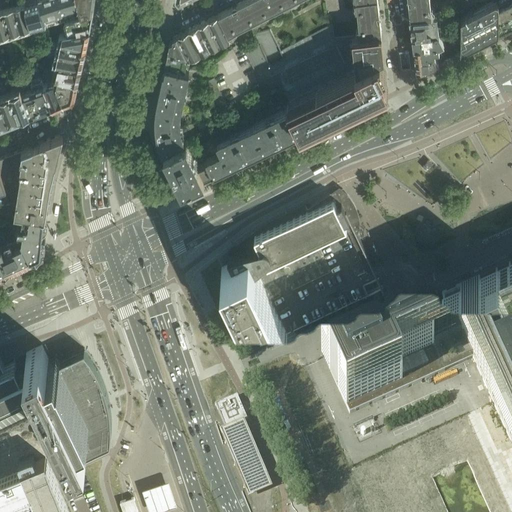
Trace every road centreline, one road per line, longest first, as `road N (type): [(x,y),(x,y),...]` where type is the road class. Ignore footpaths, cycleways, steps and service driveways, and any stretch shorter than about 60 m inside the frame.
road 1 (secondary): [(146,267),(511,74)]
road 2 (secondary): [(405,109),(137,238)]
road 3 (primary): [(233,511),(146,267)]
road 4 (primary): [(124,197),(117,135),(144,0)]
road 5 (primary): [(129,0),(94,177)]
road 6 (residential): [(124,197),(155,22)]
road 7 (primary): [(117,281),(160,401)]
road 8 (tertiary): [(0,331),(117,281)]
